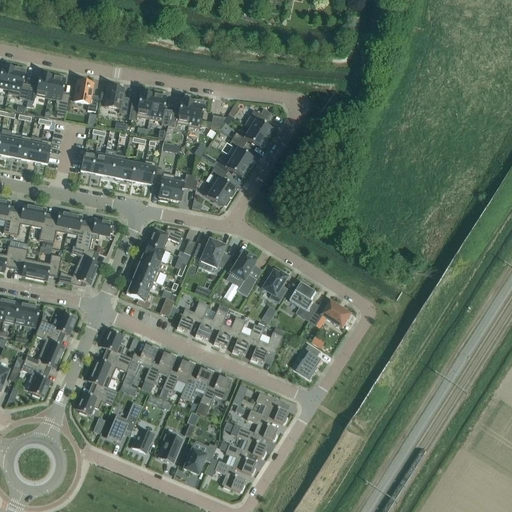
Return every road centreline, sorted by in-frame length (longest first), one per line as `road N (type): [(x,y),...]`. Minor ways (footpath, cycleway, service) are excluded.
road 1 (residential): [(0,50),(292,100),(295,120),(231,224)]
road 2 (track): [(355,511),(511,264)]
road 3 (residential): [(313,402),(366,312),(231,224)]
road 4 (residential): [(98,309),(313,402)]
road 5 (residential): [(82,454),(221,511)]
road 6 (residential): [(140,208),(0,182)]
road 7 (residential): [(98,309),(44,440)]
road 8 (residential): [(246,511),(313,402)]
